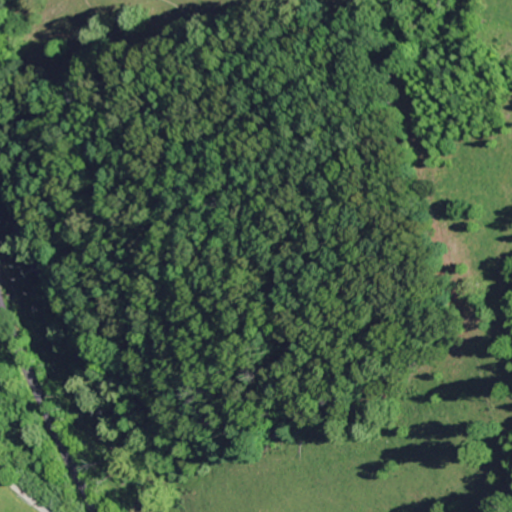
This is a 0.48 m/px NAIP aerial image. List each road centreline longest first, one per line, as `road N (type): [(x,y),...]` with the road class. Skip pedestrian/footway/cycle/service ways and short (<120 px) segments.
road 1 (tertiary): [(95,511),(0,298)]
road 2 (track): [(511,322),(498,275),(511,172)]
